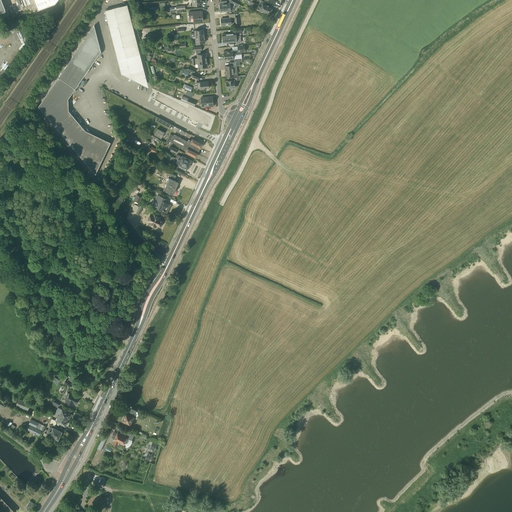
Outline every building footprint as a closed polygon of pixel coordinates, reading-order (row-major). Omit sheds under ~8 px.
[(56,0),(34,0),(37,9),(55,3),(56,0)] [(259,5),(271,11),(273,7),(265,4),(265,2),(261,0),(259,5)] [(226,8),(220,8),(220,12),(230,11),(234,11),(234,9),(236,9),(238,4),(233,2),(233,5),(229,5),(229,7),(226,7),(226,8)] [(109,30),(132,24),(127,4),(104,10),(109,30)] [(271,11),(259,5),(258,8),(260,9),(260,10),(269,15),(271,11)] [(195,11),(188,12),(189,18),(193,18),(193,22),(202,21),(202,14),(203,14),(202,10),(195,11)] [(231,18),(234,18),(234,23),(239,23),(238,17),(235,17),(235,14),(229,14),(229,18),(231,18)] [(137,43),(132,24),(109,30),(114,49),(137,43)] [(94,25),(82,43),(98,55),(101,51),(94,25)] [(98,55),(82,43),(70,60),(87,72),(98,55)] [(137,43),(114,49),(119,69),(142,63),(137,43)] [(197,61),(206,60),(206,54),(200,54),(200,51),(201,51),(201,46),(192,47),(192,52),(195,51),(196,55),(197,54),(197,59),(195,59),(195,58),(191,58),(191,61),(197,61)] [(232,50),(232,51),(224,52),(224,56),(233,55),(241,54),(241,52),(245,51),(245,46),(237,46),(238,50),(232,50)] [(70,60),(58,77),(75,89),(87,72),(70,60)] [(230,63),(230,66),(225,66),(226,77),(230,76),(234,76),(233,66),(235,66),(235,62),(230,63)] [(142,63),(119,69),(120,74),(140,84),(147,82),(142,63)] [(75,89),(58,77),(38,106),(56,127),(71,114),(68,111),(68,99),(75,89)] [(230,91),(231,88),(235,88),(234,80),(226,81),(227,89),(228,91),(230,91)] [(213,118),(189,105),(187,108),(158,92),(154,100),(196,122),(197,121),(208,127),(213,118)] [(201,98),(202,107),(213,106),(212,97),(201,98)] [(71,114),(56,127),(95,174),(110,144),(88,134),(71,114)] [(185,132),(157,117),(155,121),(170,128),(183,135),(185,132)] [(164,132),(159,130),(156,136),(161,139),(164,132)] [(174,134),(174,135),(199,148),(200,148),(202,144),(192,139),(191,141),(188,139),(187,141),(174,134)] [(174,135),(171,139),(197,153),(199,148),(174,135)] [(197,153),(171,139),(170,142),(186,150),(185,152),(196,158),(198,154),(197,153)] [(158,150),(150,146),(148,150),(155,154),(158,150)] [(177,154),(176,158),(189,164),(191,161),(182,156),(182,157),(177,154)] [(189,164),(176,158),(175,158),(173,156),(172,158),(174,160),(174,161),(179,164),(178,164),(181,165),(180,167),(184,170),(185,167),(187,168),(189,164)] [(163,191),(172,195),(178,182),(176,181),(174,180),(176,175),(170,173),(166,182),(167,183),(163,191)] [(140,204),(142,198),(136,195),(133,201),(140,204)] [(157,195),(155,201),(160,203),(157,209),(166,213),(170,205),(167,203),(168,200),(157,195)] [(156,225),(160,227),(163,220),(160,219),(160,217),(153,214),(152,216),(150,215),(147,221),(150,222),(149,224),(155,227),(156,225)] [(66,380),(63,383),(70,388),(72,385),(66,380)] [(69,394),(67,393),(65,397),(67,399),(66,402),(72,405),(73,402),(76,403),(79,398),(70,394),(69,394)] [(31,402),(19,398),(16,406),(27,411),(31,402)] [(69,418),(71,414),(58,408),(55,414),(58,415),(67,419),(68,418),(69,418)] [(136,410),(131,408),(128,414),(125,413),(122,421),(125,422),(124,424),(129,426),(129,425),(130,425),(136,410)] [(39,412),(36,417),(49,423),(55,426),(56,423),(55,420),(51,419),(52,418),(39,412)] [(58,415),(56,418),(58,418),(56,421),(65,426),(67,422),(66,421),(67,419),(58,415)] [(28,425),(25,430),(26,430),(39,436),(41,431),(28,425)] [(48,430),(60,436),(62,432),(53,428),(49,427),(48,430)] [(26,430),(25,430),(24,429),(18,436),(22,439),(28,431),(26,430)] [(60,436),(48,430),(46,434),(49,435),(49,436),(58,440),(60,436)] [(131,440),(133,434),(123,430),(122,433),(120,432),(119,433),(118,432),(116,436),(115,435),(114,435),(113,436),(113,437),(113,438),(113,439),(114,439),(114,440),(112,444),(120,448),(121,443),(123,444),(124,443),(125,443),(126,443),(127,442),(128,440),(128,439),(127,438),(131,440)]
